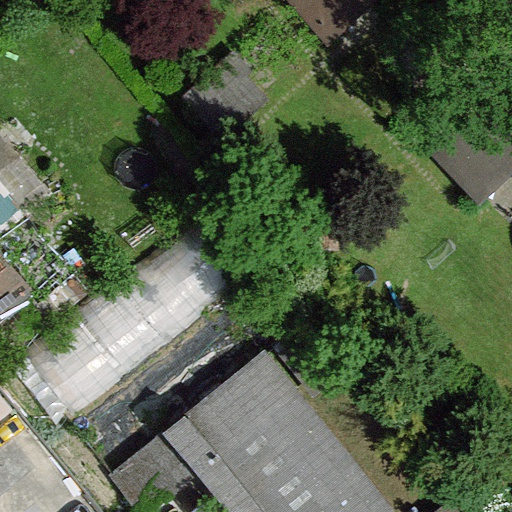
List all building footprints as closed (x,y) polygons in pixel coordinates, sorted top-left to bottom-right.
[(296,0),(334,41),(378,0),(296,0)] [(242,56),(195,98),(231,138),(278,95),(242,56)] [(511,91),(444,156),(489,203),(511,180),(511,91)] [(0,221),(20,205),(0,181),(0,221)] [(214,218),(94,302),(133,357),(253,272),(214,218)] [(0,305),(27,284),(0,250),(0,305)] [(325,313),(284,347),(323,394),(364,359),(325,313)] [(84,403),(132,364),(103,329),(55,368),(84,403)] [(154,511),(209,469),(242,511),(392,511),(394,511),(273,357),(121,478),(147,511),(154,511)] [(485,511),(474,496),(452,511),(485,511)]
